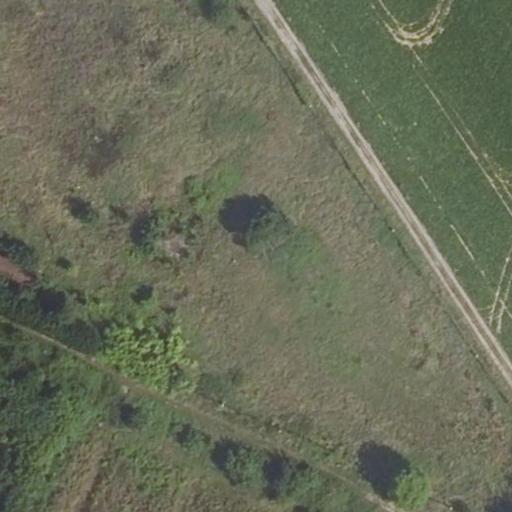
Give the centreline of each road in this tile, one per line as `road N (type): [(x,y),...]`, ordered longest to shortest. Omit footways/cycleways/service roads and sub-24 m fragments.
road 1 (track): [(0,313),(398,511)]
road 2 (track): [(264,0),(511,368)]
